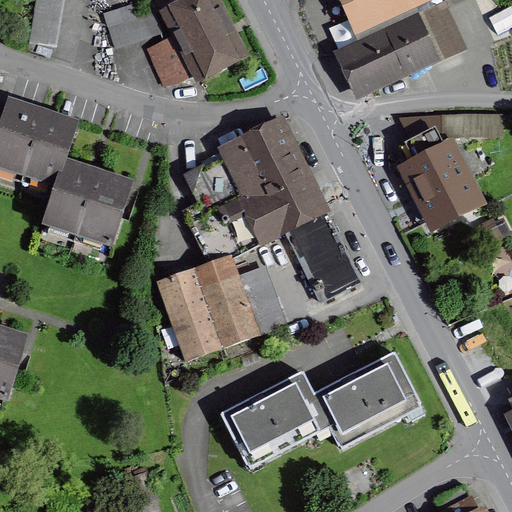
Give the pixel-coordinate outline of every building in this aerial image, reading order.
[(116,47),(164,32),(153,0),(148,0),(106,14),(116,47)] [(213,0),(197,0),(162,17),(175,45),(149,58),(164,90),(190,78),(194,85),(243,63),(213,0)] [(425,0),(335,0),(355,43),(430,9),(425,0)] [(447,10),(423,20),(440,61),(464,51),(447,10)] [(418,22),(335,59),(356,105),(438,68),(418,22)] [(76,127),(10,105),(0,134),(0,174),(54,192),(64,163),(76,127)] [(216,152),(264,247),(285,236),(325,216),(330,214),(283,119),(216,152)] [(500,123),(442,122),(442,144),(500,144),(500,123)] [(452,148),(398,174),(431,240),(484,214),(452,148)] [(132,185),(64,163),(54,192),(42,230),(110,252),(132,185)] [(325,216),(285,236),(320,304),(359,284),(325,216)] [(234,259),(156,287),(186,368),(263,340),(234,259)] [(27,340),(0,330),(0,401),(5,404),(27,340)] [(310,399),(326,429),(332,441),(413,399),(391,357),(310,399)] [(310,399),(298,377),(221,416),(249,469),(326,429),(310,399)] [(511,402),(502,407),(511,427),(511,402)] [(482,511),(477,500),(453,511),(482,511)]
